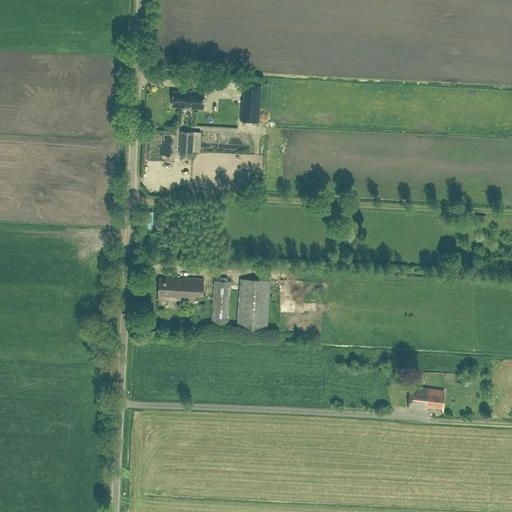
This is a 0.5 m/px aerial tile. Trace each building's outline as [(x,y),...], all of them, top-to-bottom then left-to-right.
[(241,100),(240,121),(258,122),(260,84),(244,83),(243,100),(241,100)] [(203,109),(204,92),(189,91),(189,92),(173,91),(172,106),(182,107),(182,108),(203,109)] [(192,155),(193,131),(180,131),(179,155),(192,155)] [(158,276),(157,300),(192,302),(193,295),(202,295),(203,278),(186,277),(186,278),(158,276)] [(227,277),(219,276),(219,280),(213,280),(211,323),(228,324),(230,281),(227,281),(227,277)] [(236,328),(267,330),(269,280),(239,278),(236,328)] [(389,382),(399,383),(401,372),(390,371),(389,382)] [(425,406),(442,408),(444,390),(410,387),(408,407),(425,409),(425,406)]
